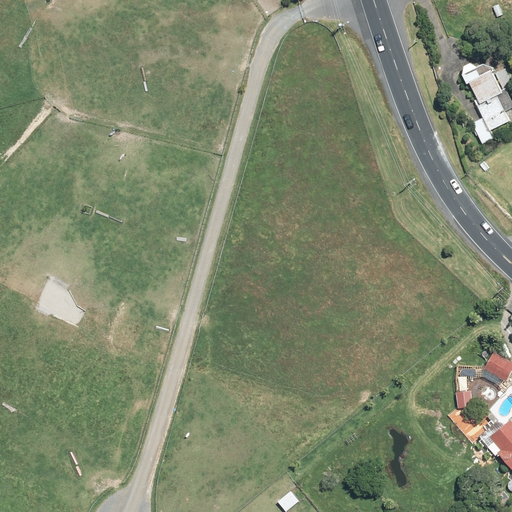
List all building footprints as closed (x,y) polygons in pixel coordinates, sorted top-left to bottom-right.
[(498,5),(492,7),(496,17),(502,15),(498,5)] [(468,64),(461,67),(460,75),(464,85),(467,84),(478,105),(476,106),(481,118),(471,124),(482,144),(493,139),(489,130),(509,121),(504,112),(511,107),(511,105),(505,90),(511,87),(504,70),(496,74),(493,68),(481,65),(476,67),(468,64)] [(511,368),(511,362),(492,352),(482,369),(484,370),(482,373),(489,377),(491,374),(505,381),(511,368)] [(470,391),(455,393),(456,409),(472,407),(470,391)] [(511,423),(508,419),(487,438),(492,442),(486,447),(494,456),(496,454),(511,472),(511,423)] [(289,491),(277,502),(285,511),(298,501),(289,491)] [(508,498),(502,491),(492,500),(497,507),(508,498)]
